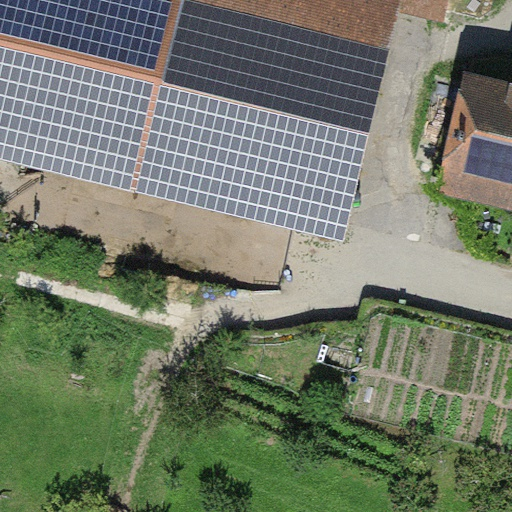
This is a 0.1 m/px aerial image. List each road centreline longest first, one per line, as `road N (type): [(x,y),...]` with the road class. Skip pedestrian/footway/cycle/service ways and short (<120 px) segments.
road 1 (track): [(511,294),(73,206),(0,184)]
road 2 (track): [(383,268),(410,60),(511,30)]
